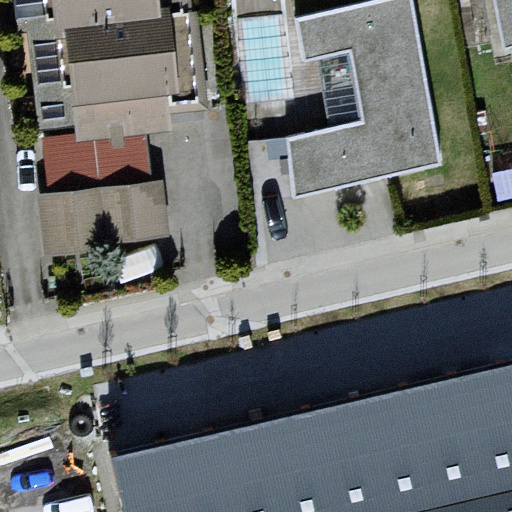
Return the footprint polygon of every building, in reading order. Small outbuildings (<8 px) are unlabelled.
[(168,0),(36,0),(38,29),(49,28),(168,10),(168,0)] [(410,0),(383,0),(296,19),(305,61),(348,52),(363,121),(288,138),(292,198),(439,164),(410,0)] [(511,0),(493,0),(505,47),(511,45),(511,0)] [(168,10),(49,28),(67,150),(166,139),(157,93),(175,96),(168,10)] [(511,511),(511,361),(95,458),(109,511),(511,511)]
